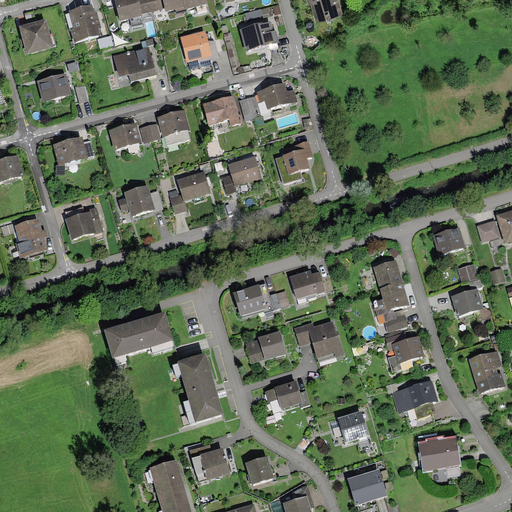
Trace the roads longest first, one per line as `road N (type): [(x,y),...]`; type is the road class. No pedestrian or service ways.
road 1 (residential): [(401,229),(212,293),(252,426),(319,476),(334,511)]
road 2 (residential): [(27,138),(302,68)]
road 3 (residential): [(67,274),(338,193)]
road 4 (residential): [(511,481),(445,380),(401,229)]
road 5 (residential): [(338,193),(511,141)]
road 6 (residential): [(27,138),(67,274)]
road 7 (residential): [(302,68),(338,193)]
